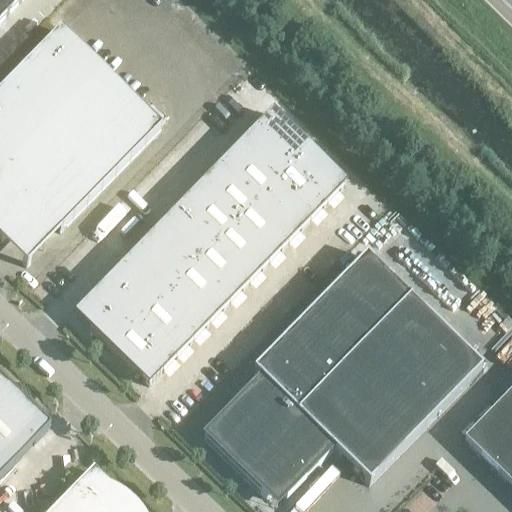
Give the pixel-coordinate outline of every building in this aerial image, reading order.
[(20,4),(15,0),(0,0),(0,9),(7,17),(20,4)] [(142,115),(60,34),(0,95),(0,245),(0,246),(34,211),(59,236),(161,133),(158,130),(165,123),(150,108),(142,115)] [(255,134),(291,170),(308,153),(271,118),(255,134)] [(291,170),(255,134),(238,151),(275,187),(291,170)] [(254,208),(275,187),(238,151),(218,173),(254,208)] [(291,170),(328,205),(344,189),(308,153),(291,170)] [(311,222),(328,205),(291,170),(275,187),(311,222)] [(235,228),(251,211),(254,208),(218,173),(198,192),(235,228)] [(251,211),(288,246),(311,222),(275,187),(254,208),(251,211)] [(232,231),(235,228),(198,192),(179,212),(215,248),(232,231)] [(268,266),(288,246),(251,211),(235,228),(232,231),(268,266)] [(196,268),(212,251),(215,248),(179,212),(160,232),(196,268)] [(212,251),(249,286),(268,266),(232,231),(215,248),(212,251)] [(196,268),(160,232),(140,252),(176,288),(193,271),(196,268)] [(229,306),(249,286),(212,251),(196,268),(193,271),(229,306)] [(157,308),(174,291),(176,288),(140,252),(121,272),(157,308)] [(482,372),(377,271),(365,260),(252,376),(259,383),(203,441),(266,502),(275,492),(285,502),(332,454),(368,489),(482,372)] [(210,326),(229,306),(193,271),(176,288),(174,291),(210,326)] [(157,308),(121,272),(104,289),(140,325),(157,308)] [(111,355),(140,325),(104,289),(89,304),(90,305),(76,319),(89,332),(89,333),(111,355)] [(157,308),(193,343),(210,326),(174,291),(157,308)] [(177,360),(193,343),(157,308),(140,325),(177,360)] [(162,375),(177,360),(140,325),(111,355),(134,377),(134,376),(147,389),(162,375)] [(0,482),(49,433),(21,405),(19,407),(0,387),(0,482)] [(511,395),(463,446),(511,492),(511,395)] [(129,511),(92,475),(55,511),(129,511)]
